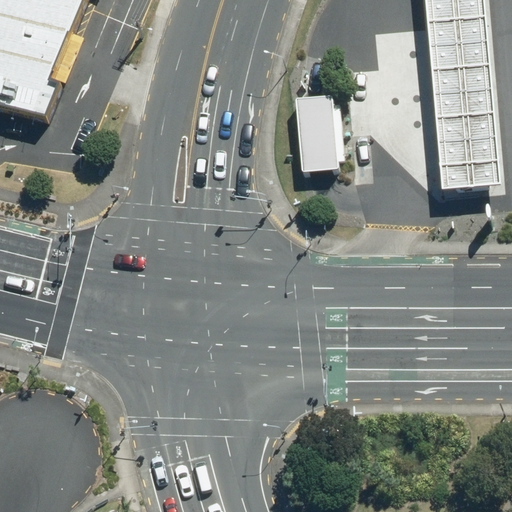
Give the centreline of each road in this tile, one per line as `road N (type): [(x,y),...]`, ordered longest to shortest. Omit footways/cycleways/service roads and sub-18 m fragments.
road 1 (secondary): [(257,0),(239,60),(221,192),(216,317)]
road 2 (secondary): [(143,309),(154,181),(179,67),(204,0)]
road 3 (primary): [(511,319),(295,326),(216,317)]
road 4 (secondary): [(207,511),(181,463),(143,309)]
road 5 (secondary): [(216,317),(244,511)]
road 6 (primary): [(143,309),(0,275)]
